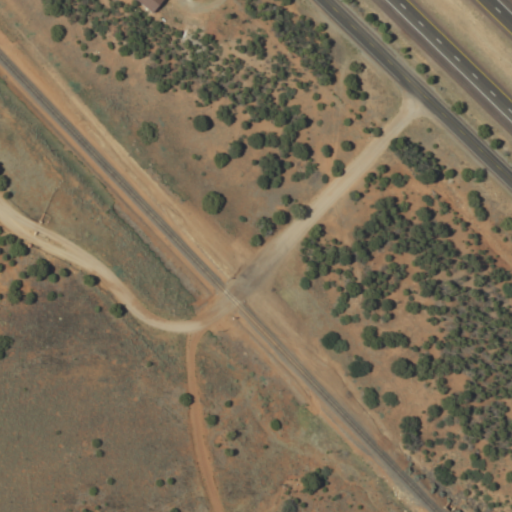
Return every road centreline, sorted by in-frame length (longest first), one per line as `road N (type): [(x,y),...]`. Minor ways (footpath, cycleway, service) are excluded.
road 1 (residential): [(429,99),(227,297),(180,329),(0,196)]
road 2 (secondary): [(511,180),(326,0)]
road 3 (motorway): [(393,0),(511,115)]
